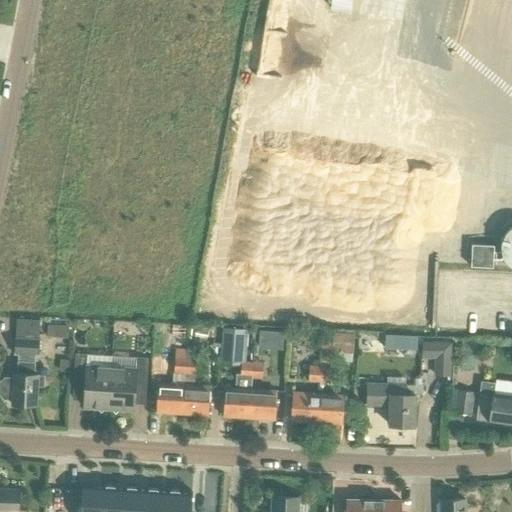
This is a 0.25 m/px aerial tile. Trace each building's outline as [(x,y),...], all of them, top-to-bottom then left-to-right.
[(84,76),(89,23),(58,21),(53,73),(84,76)] [(114,65),(117,43),(101,41),(98,63),(114,65)] [(82,127),(74,127),(76,92),(44,91),(42,142),(82,143),(82,127)] [(101,113),(86,113),(86,135),(101,135),(101,113)] [(156,180),(156,160),(129,159),(129,179),(156,180)] [(41,169),(33,202),(80,213),(87,180),(41,169)] [(148,208),(174,207),(174,194),(148,195),(148,208)] [(89,215),(116,215),(116,201),(90,201),(89,215)] [(511,227),(508,230),(507,231),(506,232),(503,236),(501,240),(501,242),(500,246),(500,248),(500,250),(501,254),(502,258),(505,261),(506,263),(509,266),(510,267),(511,268),(511,227)] [(101,252),(105,236),(86,232),(82,248),(101,252)] [(18,239),(6,294),(36,300),(47,245),(18,239)] [(471,267),(492,268),(494,246),(472,245),(471,267)] [(72,289),(75,279),(64,277),(66,266),(53,263),(49,283),(72,289)] [(73,301),(71,309),(90,312),(91,304),(73,301)] [(68,327),(45,325),(45,336),(67,337),(68,327)] [(224,327),(222,352),(244,353),(245,328),(224,327)] [(17,354),(34,355),(38,355),(39,339),(15,338),(15,354),(17,354)] [(424,357),(437,357),(437,376),(450,376),(450,343),(424,343),(424,357)] [(84,407),(108,408),(111,367),(86,366),(87,354),(76,353),(74,378),(85,379),(84,407)] [(34,375),(34,355),(17,354),(17,375),(12,375),(12,379),(4,379),(0,383),(0,395),(4,400),(11,400),(11,404),(36,405),(37,386),(43,386),(43,376),(37,376),(37,375),(34,375)] [(111,367),(108,408),(133,410),(135,382),(146,383),(148,358),(136,357),(135,369),(111,367)] [(174,373),(184,374),(185,359),(175,358),(174,373)] [(185,359),(184,374),(195,375),(195,360),(185,359)] [(241,378),(251,379),(253,364),(242,363),(242,373),(241,378)] [(253,364),(251,379),(262,379),(263,364),(253,364)] [(309,382),(319,382),(321,367),(310,366),(309,382)] [(321,367),(319,382),(330,383),(331,367),(321,367)] [(451,369),(450,380),(470,382),(471,371),(451,369)] [(249,417),(251,390),(251,379),(241,378),(242,373),(236,373),(235,388),(225,388),(223,416),(249,417)] [(184,385),(182,413),(208,415),(210,387),(194,386),(195,375),(184,374),(184,385)] [(476,420),(488,421),(511,424),(511,396),(494,394),(495,383),(481,381),(476,420)] [(156,411),(182,413),(184,385),(157,384),(156,411)] [(389,425),(413,425),(414,395),(405,395),(405,385),(367,384),(367,404),(390,405),(389,425)] [(251,390),(249,417),(275,419),(277,391),(251,390)] [(457,411),(471,413),(473,391),(459,390),(457,411)] [(290,419),(316,421),(318,394),(292,392),(290,419)] [(318,394),(316,421),(343,423),(345,396),(318,394)] [(81,484),(79,511),(101,511),(103,485),(81,484)] [(103,485),(101,511),(123,511),(125,487),(103,485)] [(125,487),(123,511),(145,511),(147,488),(125,487)] [(147,488),(145,511),(167,511),(169,489),(147,488)] [(0,511),(0,509),(18,510),(19,490),(0,489),(0,511)] [(169,489),(167,511),(189,511),(191,491),(169,489)] [(297,511),(299,496),(271,495),(270,511),(297,511)] [(372,511),(373,500),(346,499),(345,511),(372,511)] [(373,500),(372,511),(400,511),(401,500),(373,500)] [(440,501),(440,511),(465,511),(465,500),(440,501)]
